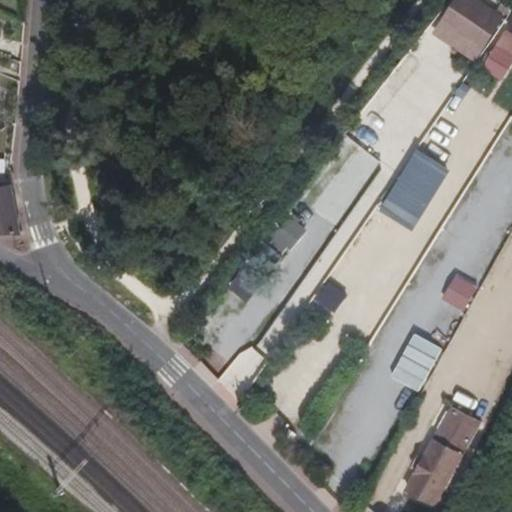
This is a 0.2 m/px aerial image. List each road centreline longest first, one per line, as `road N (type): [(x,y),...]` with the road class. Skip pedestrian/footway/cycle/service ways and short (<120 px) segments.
road 1 (residential): [(72,286),(148,344),(313,511)]
road 2 (residential): [(72,286),(20,162),(39,0)]
